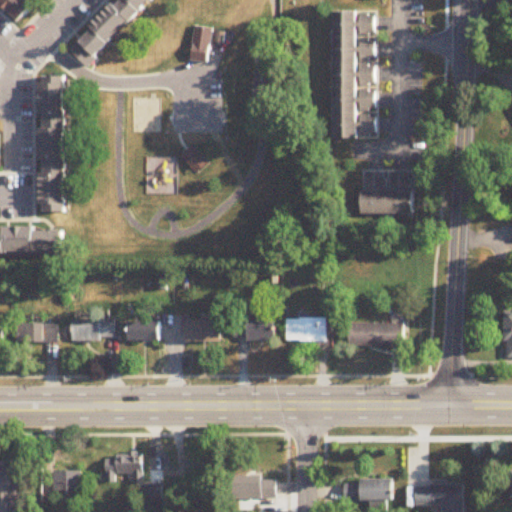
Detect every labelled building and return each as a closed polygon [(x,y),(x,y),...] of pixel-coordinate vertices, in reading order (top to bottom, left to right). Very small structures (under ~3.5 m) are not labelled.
[(34,0),(39,4),(22,22),(0,0),(34,0)] [(116,0),(157,0),(89,66),(68,47),(116,0)] [(334,7),(363,8),(363,138),(335,139),(334,7)] [(191,62),(210,64),(213,30),(194,28),(191,62)] [(43,207),(41,73),(72,73),(69,207),(43,207)] [(210,166),(195,148),(183,158),(199,176),(210,166)] [(359,187),(358,218),(416,218),(416,189),(359,187)] [(0,228),(61,228),(62,256),(0,255),(0,228)] [(289,317),(290,338),(330,339),(330,315),(289,317)] [(75,317),(76,339),(119,340),(119,318),(75,317)] [(188,317),(188,339),(225,341),(224,317),(188,317)] [(236,319),(236,338),(274,339),(273,318),(236,319)] [(0,320),(0,339),(9,339),(9,321),(0,320)] [(133,320),(133,342),(167,341),(167,320),(133,320)] [(357,320),(358,342),(407,342),(407,320),(357,320)] [(29,321),(29,339),(64,340),(63,321),(29,321)] [(146,457),(108,457),(108,475),(137,475),(137,480),(146,480),(146,457)] [(0,461),(0,511),(25,511),(25,461),(0,461)] [(84,471),(56,471),(56,492),(84,492),(84,471)] [(243,479),(243,500),(279,500),(279,479),(243,479)] [(388,511),(388,503),(395,503),(395,480),(362,480),(362,484),(345,484),(345,502),(372,502),(372,511),(388,511)] [(146,485),(146,505),(165,505),(165,485),(146,485)] [(466,511),(466,486),(417,485),(417,506),(445,506),(444,511),(466,511)]
